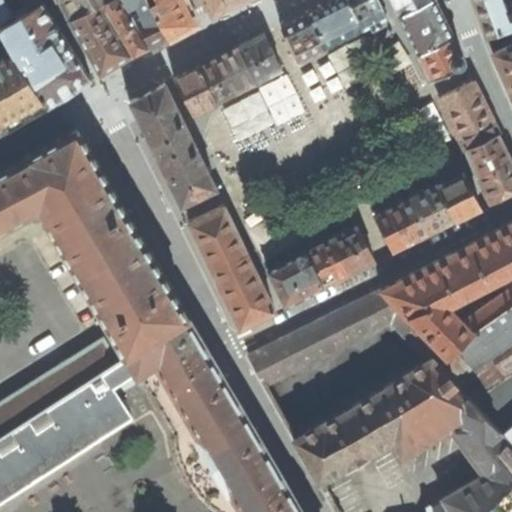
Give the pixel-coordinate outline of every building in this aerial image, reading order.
[(72,91),(91,79),(42,1),(41,0),(0,0),(0,30),(7,44),(14,54),(46,105),(48,107),(72,91)] [(65,0),(68,4),(73,15),(101,0),(65,0)] [(121,62),(135,55),(101,0),(73,15),(105,71),(121,62)] [(144,50),(152,46),(131,12),(127,5),(126,2),(124,0),(101,0),(135,55),(144,50)] [(161,41),(168,37),(148,0),(124,0),(126,2),(127,5),(136,2),(138,8),(131,12),(152,46),(161,41)] [(197,21),(187,0),(148,0),(168,37),(182,29),(197,21)] [(205,0),(212,12),(220,8),(227,5),(224,0),(205,0)] [(329,0),(326,2),(307,11),(324,46),(343,37),(361,27),(347,0),(329,0)] [(347,0),(361,27),(374,21),(387,14),(379,0),(347,0)] [(391,0),(399,14),(428,0),(391,0)] [(444,17),(435,0),(428,0),(399,14),(417,52),(453,35),(444,17)] [(511,0),(473,0),(487,35),(511,25),(511,0)] [(293,18),(281,24),(298,60),(311,53),(324,46),(307,11),(293,18)] [(251,39),(238,46),(255,81),(269,74),(281,68),(264,33),(251,39)] [(459,48),(453,35),(417,52),(420,57),(431,79),(466,62),(459,48)] [(511,42),(493,52),(511,95),(511,42)] [(225,52),(213,59),(230,94),(236,91),(255,81),(238,46),(225,52)] [(26,116),(46,105),(14,54),(2,60),(0,59),(0,117),(5,127),(26,116)] [(207,62),(200,65),(217,100),(223,97),(230,94),(213,59),(207,62)] [(175,78),(192,112),(205,106),(217,100),(200,65),(188,71),(175,78)] [(477,85),(474,79),(439,96),(442,103),(446,110),(481,92),(477,85)] [(154,150),(181,204),(216,187),(166,82),(153,89),(130,101),(154,150)] [(484,99),(481,92),(446,110),(452,123),(487,105),(484,99)] [(493,118),(487,105),(452,123),(455,129),(458,136),(493,118)] [(511,156),(503,138),(493,118),(458,136),(470,161),(477,174),(511,157),(511,156)] [(0,228),(27,213),(31,212),(36,212),(41,214),(44,217),(123,351),(124,354),(125,355),(188,315),(78,125),(24,154),(24,156),(0,169),(0,228)] [(511,157),(477,174),(490,200),(511,189),(511,157)] [(468,211),(480,205),(463,170),(449,177),(438,183),(455,218),(468,211)] [(449,221),(455,218),(438,183),(432,186),(425,189),(442,225),(449,221)] [(431,230),(442,225),(425,189),(414,195),(400,202),(418,237),(431,230)] [(411,240),(418,237),(400,202),(394,205),(388,208),(405,243),(411,240)] [(214,274),(240,327),(275,309),(224,205),(189,222),(214,274)] [(392,250),(405,243),(388,208),(381,211),(375,214),(392,250)] [(445,353),(469,329),(511,299),(511,220),(441,258),(383,287),(445,353)] [(361,266),(374,259),(357,224),(343,230),(330,237),(348,272),(361,266)] [(342,275),(348,272),(330,237),(324,240),(318,243),(336,278),(342,275)] [(329,281),(336,278),(318,243),(312,246),(306,249),(323,284),(329,281)] [(305,294),(323,284),(306,249),(285,260),(267,269),(285,304),(305,294)] [(390,320),(427,358),(431,356),(438,363),(447,355),(445,353),(383,287),(249,354),(250,357),(264,384),(390,320)] [(511,299),(469,329),(445,353),(447,355),(438,363),(468,396),(511,370),(511,299)] [(0,511),(303,511),(188,315),(125,355),(124,354),(114,359),(40,406),(0,431),(0,511)] [(102,340),(0,403),(0,426),(38,403),(40,406),(114,359),(102,340)] [(431,356),(427,358),(402,373),(403,374),(324,420),(323,419),(293,437),(319,481),(389,439),(400,457),(455,425),(487,469),(442,496),(442,497),(427,506),(428,511),(427,511),(484,511),(500,493),(511,482),(511,440),(505,434),(468,396),(431,356)] [(511,370),(468,396),(505,434),(511,427),(511,370)] [(511,511),(511,482),(500,493),(484,511),(511,511)]
